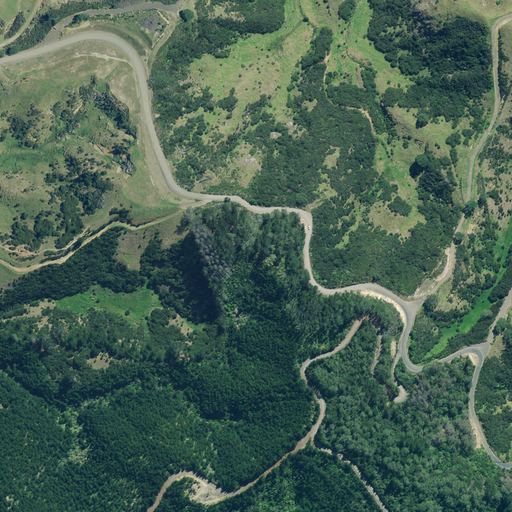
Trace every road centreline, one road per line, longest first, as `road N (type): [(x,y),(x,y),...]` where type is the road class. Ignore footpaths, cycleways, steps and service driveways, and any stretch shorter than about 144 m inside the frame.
road 1 (tertiary): [(0,60),(93,35),(124,46),(140,73),(172,184),(304,215),(313,284),(329,291),(370,286),(402,304),(409,318),(403,351),(412,367),(476,350),(473,415),(491,454),(511,465)]
road 2 (track): [(395,362),(406,396),(399,402),(374,381),(383,346),(368,316),(344,348),(306,367),(324,412),(311,433),(368,481),(386,511)]
road 3 (track): [(511,14),(494,28),(496,111),(471,160),(448,275),(407,311)]
